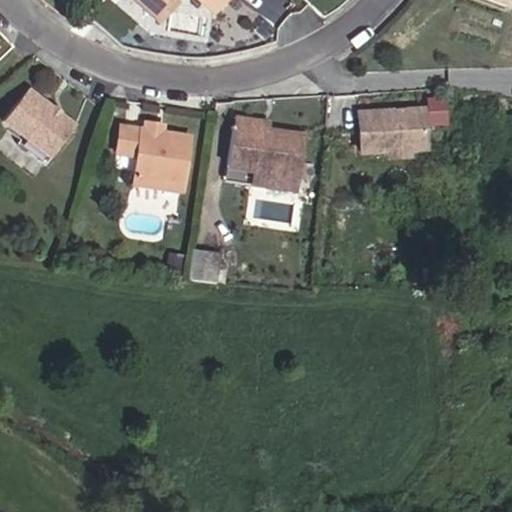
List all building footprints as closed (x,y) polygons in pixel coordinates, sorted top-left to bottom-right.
[(133,0),(141,6),(162,8),(168,0),(198,0),(213,13),(224,0),(133,0)] [(159,21),(174,3),(170,0),(168,0),(162,8),(141,6),(159,21)] [(2,120),(22,137),(48,157),(74,125),(27,88),(2,120)] [(419,150),(418,111),(353,114),(354,152),(381,151),(401,150),(419,150)] [(266,122),(232,117),(231,124),(265,130),(266,122)] [(163,126),(141,123),(140,130),(162,133),(163,126)] [(293,178),(300,136),(265,130),(231,124),(224,166),(249,171),(293,178)] [(133,171),(131,180),(180,187),(187,137),(162,133),(140,130),(118,127),(114,153),(135,156),(133,171)] [(17,143),(43,164),(48,157),(22,137),(17,143)] [(382,159),(402,158),(401,150),(381,151),(382,159)] [(114,153),(112,168),(133,171),(135,156),(114,153)] [(222,179),(291,191),(293,178),(249,171),(224,166),(222,179)] [(131,185),(179,192),(180,187),(131,180),(131,185)] [(210,283),(215,255),(190,251),(186,280),(210,283)]
